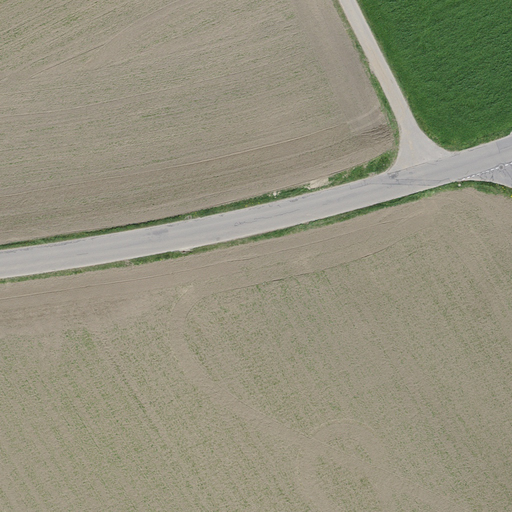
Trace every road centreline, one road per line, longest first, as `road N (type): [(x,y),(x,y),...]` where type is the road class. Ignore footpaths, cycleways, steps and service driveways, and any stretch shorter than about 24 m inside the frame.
road 1 (tertiary): [(430,172),(278,213),(0,266)]
road 2 (unclassified): [(348,0),(430,172)]
